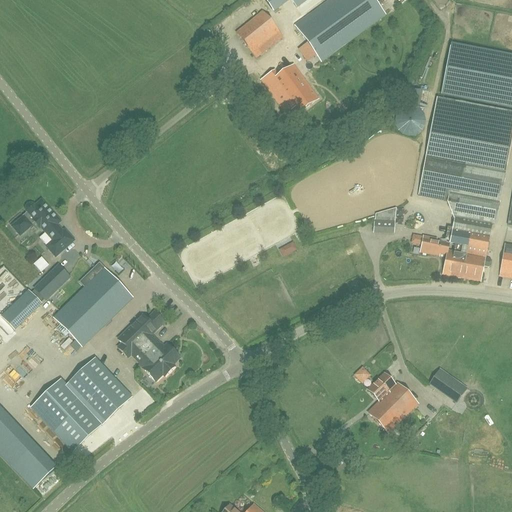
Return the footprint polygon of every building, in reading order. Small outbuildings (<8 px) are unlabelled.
[(307,0),(263,0),(271,10),(285,0),(290,0),(296,8),(307,0)] [(340,0),(332,0),(295,27),(321,63),(385,17),(373,0),(351,0),(344,5),(340,0)] [(232,15),(218,24),(220,27),(235,18),(232,15)] [(511,57),(450,46),(441,96),(511,109),(511,57)] [(274,73),(262,82),(273,97),(280,93),(292,110),(297,116),(317,101),(292,67),(284,73),(280,76),(278,78),(274,73)] [(407,105),(405,112),(399,110),(393,131),(418,138),(426,110),(407,105)] [(511,123),(434,109),(417,198),(446,204),(453,220),(451,234),(449,242),(468,246),(466,255),(461,254),(460,261),(457,260),(445,259),(442,275),(480,283),(483,267),(488,268),(490,266),(491,261),(490,259),(485,258),(485,257),(491,224),(495,225),(505,174),(511,135),(511,123)] [(73,242),(64,231),(62,233),(56,226),(60,222),(41,201),(34,207),(34,206),(32,205),(31,205),(29,205),(27,206),(26,207),(26,209),(26,210),(26,212),(27,213),(23,216),(24,217),(12,227),(20,236),(25,232),(35,223),(40,229),(41,228),(47,234),(48,234),(54,241),(46,248),(55,257),(73,242)] [(374,223),(374,233),(393,235),(393,224),(374,223)] [(412,235),(410,245),(421,247),(420,253),(429,255),(430,253),(446,256),(445,259),(457,260),(460,261),(461,254),(447,252),(449,245),(432,242),(432,239),(423,237),(412,235)] [(282,258),(296,250),(291,242),(277,250),(282,258)] [(511,246),(504,246),(498,276),(511,278),(511,246)] [(39,273),(47,266),(40,257),(31,265),(39,273)] [(85,289),(53,319),(81,348),(132,299),(104,270),(105,269),(99,263),(79,283),(85,289)] [(46,302),(71,278),(58,265),(33,289),(46,302)] [(29,292),(1,318),(13,330),(40,305),(29,292)] [(122,345),(117,349),(127,359),(131,356),(143,368),(142,369),(155,382),(162,375),(164,377),(174,367),(172,366),(179,359),(166,346),(163,349),(156,342),(151,336),(160,327),(161,328),(165,325),(156,315),(157,314),(150,307),(142,314),(143,316),(142,317),(118,340),(122,345)] [(51,325),(39,335),(44,341),(55,331),(60,336),(56,340),(63,348),(70,341),(57,325),(54,328),(51,325)] [(94,360),(66,387),(60,381),(31,409),(72,452),(101,426),(131,399),(94,360)] [(352,376),(361,384),(369,374),(360,367),(352,376)] [(15,393),(29,380),(20,371),(6,383),(15,393)] [(439,371),(430,384),(437,389),(446,376),(439,371)] [(389,433),(401,421),(416,404),(397,384),(394,387),(384,375),(367,391),(379,403),(369,413),(389,433)] [(459,384),(449,398),(457,403),(466,390),(459,384)] [(0,458),(30,491),(53,469),(0,411),(0,458)] [(439,427),(442,463),(458,462),(456,426),(439,427)]
